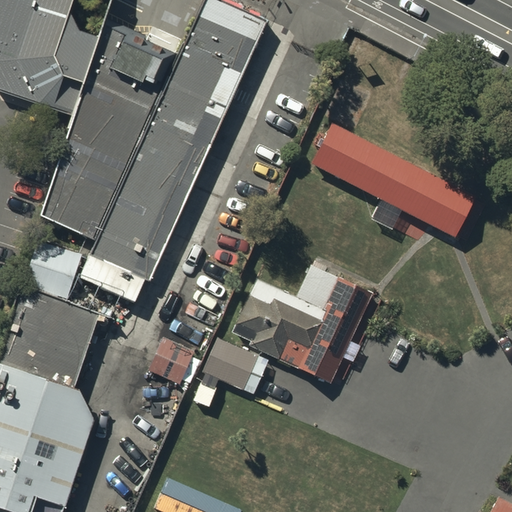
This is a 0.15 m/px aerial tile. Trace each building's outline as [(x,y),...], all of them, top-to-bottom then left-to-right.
[(0,0),(0,91),(76,116),(107,19),(113,0),(0,0)] [(219,0),(204,0),(181,54),(96,241),(89,255),(150,277),(266,20),(219,0)] [(96,241),(181,54),(107,19),(76,116),(42,217),(96,241)] [(455,237),(476,194),(329,122),(308,164),(455,237)] [(96,241),(42,217),(22,285),(67,302),(89,255),(96,241)] [(333,382),(371,291),(310,265),(296,298),(258,280),(231,337),(333,382)] [(67,302),(22,285),(0,352),(0,362),(75,389),(86,357),(100,314),(67,302)] [(164,337),(148,370),(179,385),(182,379),(190,383),(200,362),(192,358),(195,352),(187,348),(186,350),(174,344),(175,342),(164,337)] [(254,395),(269,360),(220,340),(205,375),(254,395)] [(75,389),(0,362),(0,503),(25,511),(63,511),(95,420),(79,390),(75,389)] [(511,511),(511,501),(501,496),(492,511),(511,511)]
